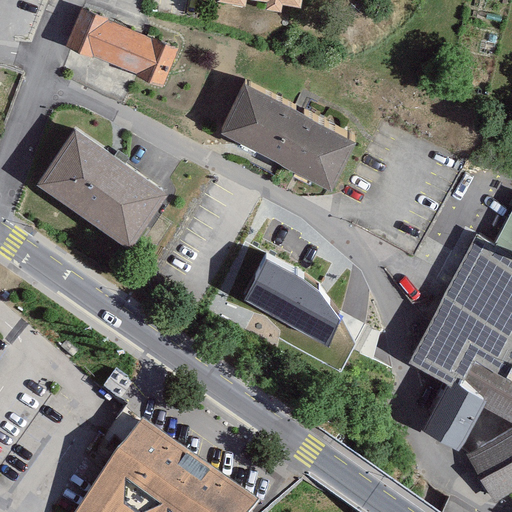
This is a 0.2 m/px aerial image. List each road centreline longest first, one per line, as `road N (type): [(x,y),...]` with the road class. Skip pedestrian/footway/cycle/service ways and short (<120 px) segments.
road 1 (residential): [(43,75),(343,236),(386,293),(408,422),(424,455),(476,503),(511,509)]
road 2 (tertiary): [(0,238),(386,511)]
